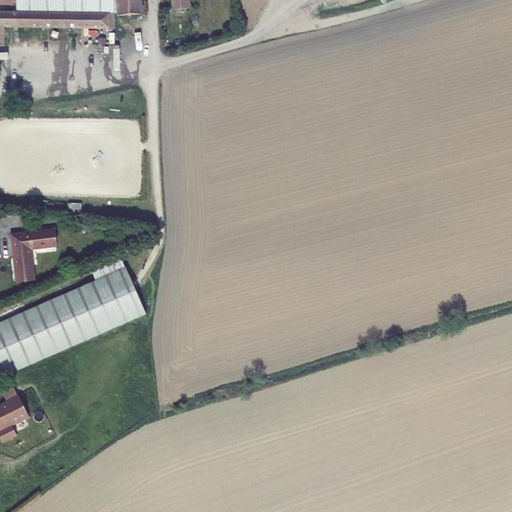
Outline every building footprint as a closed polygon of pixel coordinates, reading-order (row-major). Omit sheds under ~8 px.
[(0,0),(0,5),(18,5),(18,12),(0,12),(0,26),(5,27),(115,28),(115,13),(119,14),(119,16),(142,14),(141,0),(0,0)] [(171,0),(173,10),(190,9),(189,0),(171,0)] [(70,202),(70,211),(87,211),(87,202),(70,202)] [(54,230),(11,235),(13,255),(16,254),(16,257),(13,257),(17,282),(34,280),(31,249),(56,246),(54,230)] [(119,257),(92,268),(97,280),(124,268),(119,257)] [(0,378),(146,314),(126,268),(124,268),(97,280),(0,322),(0,378)] [(19,396),(0,405),(0,437),(2,442),(17,435),(12,425),(29,417),(19,396)]
